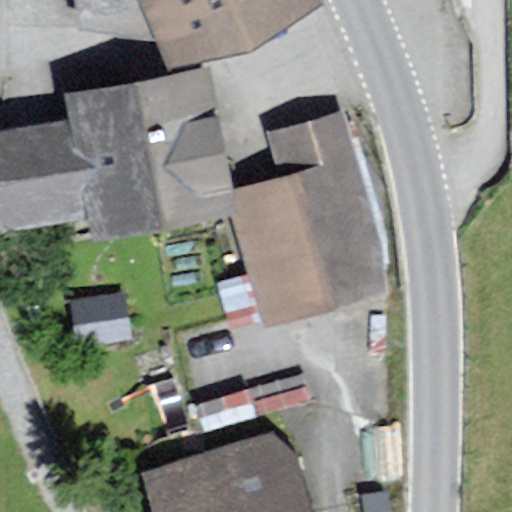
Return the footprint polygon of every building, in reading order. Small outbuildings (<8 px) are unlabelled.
[(92,0),(93,3),(110,0),(178,0),(192,31),(266,0),(92,0)] [(88,129),(100,194),(103,210),(217,190),(197,81),(83,101),(88,129)] [(100,194),(88,129),(0,141),(0,143),(10,207),(100,194)] [(235,200),(266,308),(377,276),(374,238),(353,165),(235,200)] [(84,303),(89,331),(109,327),(104,300),(84,303)] [(175,511),(313,511),(296,450),(283,454),(278,439),(165,473),(175,511)]
